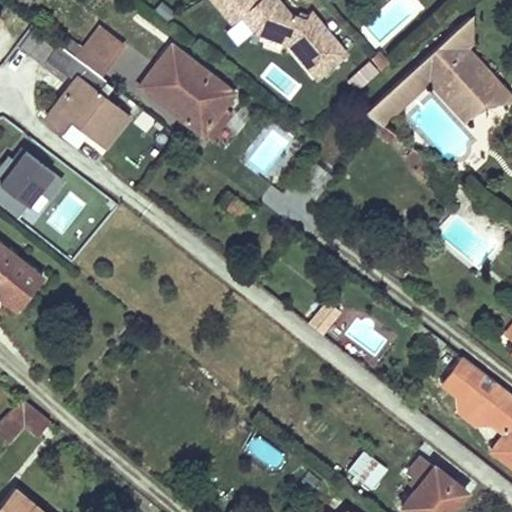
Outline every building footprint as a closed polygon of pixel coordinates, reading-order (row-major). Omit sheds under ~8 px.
[(212,0),(228,19),(237,12),(250,27),(252,25),(280,35),(312,73),(342,48),(306,6),(302,16),(287,10),(278,0),(212,0)] [(467,12),(454,23),(468,38),(467,12)] [(16,46),(32,24),(21,16),(0,44),(0,46),(10,54),(16,46)] [(427,76),(435,68),(472,107),(494,87),(457,48),(468,38),(454,23),(413,61),(427,76)] [(61,47),(32,24),(16,46),(39,66),(45,58),(73,80),(46,116),(62,128),(68,120),(103,145),(125,117),(102,98),(112,86),(99,76),(77,59),(61,47)] [(100,29),(83,52),(77,59),(99,76),(122,46),(100,29)] [(83,52),(67,40),(61,47),(77,59),(83,52)] [(200,132),(221,106),(232,91),(171,45),(140,85),(141,87),(200,132)] [(380,71),(371,60),(353,75),(362,86),(380,71)] [(363,107),(379,120),(427,76),(413,61),(363,107)] [(427,76),(464,115),(504,98),(494,87),(472,107),(435,68),(427,76)] [(228,112),(221,106),(200,132),(208,139),(228,112)] [(50,167),(23,146),(14,157),(9,153),(0,165),(0,182),(25,201),(50,167)] [(415,170),(442,191),(452,179),(425,158),(415,170)] [(457,182),(452,179),(442,191),(447,195),(457,182)] [(253,216),(226,195),(217,207),(244,228),(253,216)] [(0,294),(16,307),(40,277),(0,246),(0,294)] [(322,333),(343,306),(329,295),(308,322),(322,333)] [(476,367),(460,355),(455,361),(472,373),(476,367)] [(472,373),(455,361),(439,383),(502,431),(489,448),(511,466),(511,395),(482,373),(476,367),(472,373)] [(49,420),(21,396),(6,410),(20,425),(29,417),(35,424),(31,428),(36,434),(49,420)] [(20,425),(6,410),(0,416),(0,430),(7,438),(20,425)] [(347,470),(371,489),(387,469),(364,450),(347,470)] [(445,511),(463,489),(432,465),(418,455),(404,473),(410,477),(406,482),(414,488),(401,505),(410,511),(445,511)] [(48,511),(36,502),(14,484),(0,500),(0,511),(48,511)]
